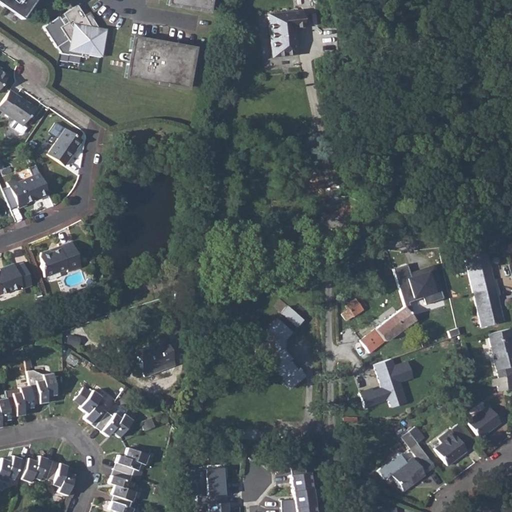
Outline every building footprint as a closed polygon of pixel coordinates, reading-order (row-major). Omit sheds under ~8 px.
[(33,0),(0,0),(0,5),(20,19),(33,0)] [(165,0),(165,5),(206,12),(207,0),(165,0)] [(59,54),(87,58),(88,53),(99,55),(102,30),(98,30),(92,19),(87,22),(83,16),(76,5),(62,14),(64,17),(60,19),(58,17),(42,27),(59,54)] [(293,55),(292,38),(295,38),(294,29),(303,27),(301,11),(267,15),(272,57),(293,55)] [(83,16),(87,22),(92,19),(88,13),(83,16)] [(123,78),(184,89),(191,48),(130,38),(123,78)] [(9,90),(0,102),(0,109),(14,120),(22,125),(34,108),(9,90)] [(22,125),(14,120),(11,125),(11,127),(20,133),(22,133),(26,127),(22,125)] [(64,129),(46,155),(63,166),(81,140),(64,129)] [(37,173),(15,183),(13,179),(5,182),(17,208),(25,204),(24,203),(38,197),(39,198),(47,195),(37,173)] [(43,277),(65,269),(66,272),(79,267),(70,242),(57,246),(58,249),(51,252),(48,250),(40,253),(38,257),(41,263),(39,266),(43,277)] [(465,257),(472,292),(496,287),(495,278),(492,279),(486,253),(465,257)] [(0,268),(0,292),(19,286),(20,288),(29,285),(21,263),(13,266),(12,264),(0,268)] [(421,298),(423,305),(442,298),(431,264),(407,272),(405,265),(392,270),(403,305),(421,298)] [(496,287),(472,292),(480,326),(502,321),(496,294),(498,294),(496,287)] [(364,310),(355,299),(345,306),(347,309),(340,314),(346,322),(364,310)] [(287,389),(304,376),(298,368),(296,370),(288,360),(290,359),(282,349),(282,340),(289,332),(286,329),(291,323),(294,326),(302,318),(286,304),(278,312),(281,315),(277,320),(274,317),(252,342),(274,371),(275,370),(284,381),(282,382),(287,389)] [(368,353),(383,342),(384,343),(414,320),(403,306),(358,340),(368,353)] [(446,331),(448,339),(459,335),(457,328),(446,331)] [(510,328),(487,333),(497,378),(504,376),(511,375),(510,366),(511,365),(511,343),(510,334),(511,334),(510,328)] [(79,338),(68,335),(66,344),(77,346),(79,338)] [(164,340),(134,351),(144,377),(157,372),(155,367),(172,361),(164,340)] [(30,348),(22,351),(24,359),(32,355),(30,348)] [(155,367),(157,372),(174,365),(172,361),(155,367)] [(359,393),(364,408),(387,400),(390,407),(406,402),(399,382),(410,378),(406,365),(393,369),(391,361),(374,367),(381,386),(359,393)] [(25,371),(28,385),(31,405),(46,402),(45,397),(54,395),(51,373),(40,375),(31,370),(25,371)] [(497,378),(496,379),(497,386),(497,391),(506,390),(504,376),(497,378)] [(31,407),(31,405),(28,385),(17,387),(18,388),(3,391),(5,398),(8,417),(23,415),(22,409),(31,407)] [(82,387),(72,400),(80,405),(78,408),(86,414),(82,418),(94,427),(106,412),(100,408),(102,405),(96,400),(99,396),(91,390),(89,393),(82,387)] [(0,421),(9,420),(8,417),(5,398),(0,398),(0,421)] [(113,413),(119,418),(122,414),(124,412),(118,407),(113,413)] [(486,407),(465,422),(477,438),(499,423),(486,407)] [(111,416),(106,412),(94,427),(106,437),(110,432),(117,438),(124,429),(130,421),(131,420),(122,414),(119,418),(113,413),(111,416)] [(150,418),(139,422),(142,432),(154,428),(150,418)] [(124,429),(128,432),(135,424),(130,421),(124,429)] [(447,438),(443,433),(435,439),(439,445),(433,449),(445,466),(465,451),(464,449),(471,444),(456,423),(448,429),(452,434),(447,438)] [(414,427),(407,433),(415,444),(422,439),(414,427)] [(448,429),(443,433),(447,438),(452,434),(448,429)] [(161,431),(150,433),(151,444),(159,443),(158,440),(163,440),(161,431)] [(407,433),(400,437),(419,462),(416,465),(411,459),(389,475),(402,492),(424,475),(433,467),(415,444),(407,433)] [(117,456),(113,469),(131,476),(133,470),(136,471),(139,464),(143,465),(147,456),(126,448),(123,458),(117,456)] [(12,476),(18,479),(25,461),(11,455),(9,461),(0,458),(0,481),(2,482),(3,477),(11,480),(12,476)] [(38,477),(45,479),(51,461),(37,456),(35,461),(26,458),(25,461),(18,479),(28,482),(30,477),(37,480),(38,477)] [(65,466),(51,461),(45,479),(51,481),(50,485),(57,487),(55,492),(65,496),(73,475),(63,471),(65,466)] [(113,485),(110,495),(113,496),(130,502),(134,493),(129,491),(132,484),(129,483),(131,476),(113,469),(108,483),(113,485)] [(221,486),(221,481),(224,481),(224,473),(223,469),(189,470),(189,483),(195,483),(195,496),(224,495),(224,486),(221,486)] [(282,506),(282,511),(313,510),(311,472),(291,473),(292,497),(281,498),(282,506)] [(195,496),(195,511),(200,511),(205,511),(225,511),(224,495),(195,496)] [(113,511),(112,511),(135,511),(137,505),(130,502),(113,496),(108,510),(113,511)]
